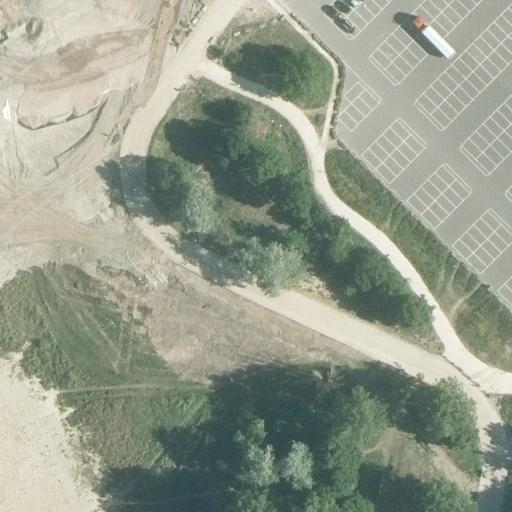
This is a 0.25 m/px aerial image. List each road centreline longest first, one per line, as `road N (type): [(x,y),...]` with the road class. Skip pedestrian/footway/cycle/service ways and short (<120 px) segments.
road 1 (unclassified): [(488,511),(491,446),(472,400),(413,362),(188,258),(140,209),(128,156),(141,121),(229,0)]
road 2 (unknown): [(141,121),(109,118),(0,209)]
